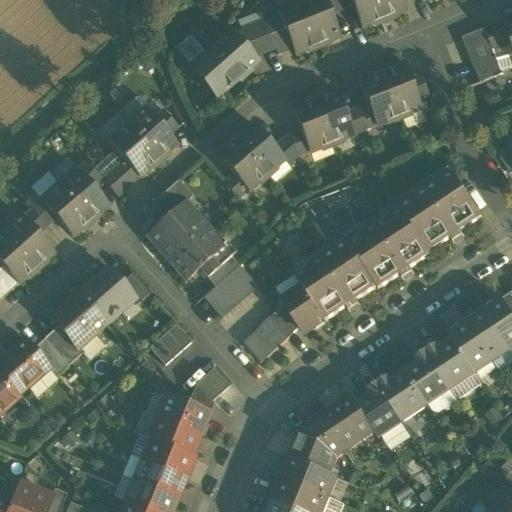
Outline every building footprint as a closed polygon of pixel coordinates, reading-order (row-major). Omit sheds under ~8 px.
[(275,10),(276,13),(299,4),(297,0),(277,0),(273,2),(276,10),(275,10)] [(323,0),(308,0),(299,4),(317,48),(339,39),(330,17),(323,0)] [(323,0),(330,17),(341,13),(336,0),(323,0)] [(348,0),(336,0),(341,13),(352,8),(348,0)] [(361,31),(383,22),(374,0),(348,0),(352,8),(361,31)] [(374,0),(383,22),(406,13),(400,0),(374,0)] [(317,48),(299,4),(276,13),(292,52),(294,57),(317,48)] [(262,19),(264,26),(274,50),(277,58),(292,52),(276,13),(262,19)] [(236,24),(241,35),(264,26),(262,19),(260,14),(236,24)] [(489,42),(494,53),(511,46),(511,43),(506,22),(484,31),(489,42)] [(252,60),(274,50),(264,26),(241,35),(233,39),(252,60)] [(463,40),(467,51),(489,42),(484,31),(463,40)] [(230,35),(206,57),(191,70),(217,100),(257,65),(252,60),(233,39),(230,35)] [(186,65),(191,70),(206,57),(190,39),(175,52),(186,64),(186,65)] [(494,53),(489,42),(467,51),(472,62),(494,53)] [(502,73),(511,69),(511,46),(494,53),(498,64),(502,73)] [(498,64),(494,53),(472,62),(476,73),(498,64)] [(502,73),(498,64),(476,73),(481,84),(503,75),(502,73)] [(403,66),(380,75),(398,119),(401,118),(421,110),(418,103),(409,80),(403,66)] [(376,128),(398,119),(380,75),(358,84),(367,106),(376,128)] [(409,80),(418,103),(429,98),(420,76),(409,80)] [(503,104),(498,91),(483,97),(488,110),(503,104)] [(336,92),(313,101),(331,146),(354,137),(345,115),(336,92)] [(118,117),(127,127),(145,111),(145,107),(140,101),(135,101),(118,117)] [(309,155),(331,146),(313,101),(291,110),(300,133),(309,155)] [(367,106),(356,110),(365,133),(376,128),(367,106)] [(354,137),(365,133),(356,110),(345,115),(354,137)] [(421,110),(401,118),(406,132),(426,124),(421,110)] [(153,121),(145,111),(127,127),(158,163),(177,147),(169,139),(153,121)] [(153,121),(169,139),(178,131),(162,113),(153,121)] [(100,136),(108,144),(127,127),(118,117),(101,132),(100,136)] [(252,126),(234,142),(266,178),(283,162),(284,162),(273,149),(252,126)] [(158,163),(127,127),(108,144),(107,144),(116,155),(116,158),(122,164),(123,163),(139,180),(158,163)] [(300,133),(289,137),(298,159),(309,155),(300,133)] [(288,168),(298,159),(289,137),(282,141),(273,149),(284,162),(283,162),(288,168)] [(248,194),(266,178),(234,142),(216,158),(232,176),(248,194)] [(511,150),(499,155),(510,177),(511,175),(511,150)] [(111,152),(91,171),(101,182),(122,164),(116,158),(111,152)] [(48,177),(58,188),(76,172),(66,161),(48,177)] [(122,164),(101,182),(117,200),(139,180),(123,163),(122,164)] [(92,190),(101,182),(91,171),(85,164),(76,172),(92,190)] [(76,172),(58,188),(90,224),(108,208),(92,190),(76,172)] [(30,191),(36,197),(41,203),(58,188),(48,177),(47,175),(30,191)] [(223,184),(239,202),(248,194),(232,176),(223,184)] [(401,210),(402,213),(430,254),(451,240),(454,245),(464,239),(461,234),(482,219),(453,176),(437,187),(434,182),(414,195),(417,200),(401,210)] [(152,207),(165,222),(183,205),(184,206),(191,200),(177,184),(152,207)] [(72,240),(90,224),(58,188),(41,203),(40,204),(56,222),(72,240)] [(26,206),(31,212),(47,229),(56,222),(40,204),(41,203),(36,197),(26,206)] [(147,237),(171,264),(207,232),(193,217),(186,224),(177,214),(185,207),(184,206),(183,205),(165,222),(147,237)] [(193,217),(185,207),(177,214),(186,224),(193,217)] [(38,237),(47,229),(31,212),(22,219),(38,237)] [(366,237),(350,247),(378,288),(379,291),(400,277),(403,282),(413,275),(410,270),(431,257),(430,254),(402,213),(386,223),(383,219),(363,232),(366,237)] [(22,219),(4,235),(36,271),(54,255),(38,237),(22,219)] [(171,264),(187,282),(199,272),(207,280),(231,259),(235,256),(226,245),(222,248),(207,232),(171,264)] [(18,287),(36,271),(4,235),(0,238),(0,267),(2,269),(18,287)] [(296,280),(303,290),(325,323),(347,309),(350,314),(360,307),(357,302),(378,288),(350,247),(349,245),(333,255),(330,251),(310,264),(313,269),(296,280)] [(207,280),(215,290),(221,284),(230,276),(239,268),(231,259),(207,280)] [(239,268),(230,276),(248,297),(257,289),(239,268)] [(0,270),(0,302),(18,287),(2,269),(0,270)] [(107,270),(78,295),(106,326),(122,312),(121,306),(130,299),(131,298),(121,286),(107,270)] [(239,305),(248,297),(230,276),(221,284),(239,305)] [(133,302),(137,307),(149,296),(131,277),(121,286),(131,298),(130,299),(133,302)] [(276,290),(284,302),(303,290),(296,280),(295,278),(276,290)] [(230,313),(239,305),(221,284),(215,290),(212,292),(230,313)] [(305,336),(325,323),(303,290),(284,302),(283,303),(286,307),(300,329),(305,336)] [(222,321),(230,313),(212,292),(203,300),(222,321)] [(511,294),(501,301),(508,312),(511,309),(511,294)] [(94,337),(106,326),(78,295),(50,320),(58,329),(77,352),(78,351),(94,337)] [(121,306),(122,312),(133,302),(130,299),(121,306)] [(501,301),(484,313),(510,353),(511,351),(511,317),(508,312),(501,301)] [(270,321),(288,342),(300,329),(286,307),(281,311),(270,321)] [(484,313),(466,324),(493,365),(510,353),(484,313)] [(270,321),(261,329),(279,350),(288,342),(270,321)] [(448,336),(452,343),(475,376),(493,365),(466,324),(449,336),(448,336)] [(176,327),(167,335),(182,352),(191,345),(176,327)] [(58,329),(44,341),(68,368),(82,355),(78,351),(77,352),(58,329)] [(261,329),(252,337),(270,358),(279,350),(261,329)] [(167,335),(158,343),(173,360),(182,352),(167,335)] [(78,351),(82,355),(89,363),(105,350),(94,337),(78,351)] [(261,366),(270,358),(252,337),(243,345),(261,366)] [(55,379),(68,368),(44,341),(32,351),(48,369),(47,370),(55,379)] [(0,363),(0,375),(18,396),(26,389),(47,370),(48,369),(32,351),(24,342),(0,363)] [(164,368),(173,360),(158,343),(149,350),(164,368)] [(436,346),(425,353),(451,392),(475,376),(452,343),(439,352),(436,346)] [(419,366),(405,375),(427,408),(451,392),(425,353),(415,360),(419,366)] [(511,355),(510,353),(493,365),(499,374),(511,366),(511,355)] [(47,370),(26,389),(37,401),(58,383),(55,379),(47,370)] [(214,370),(205,378),(221,396),(230,388),(214,370)] [(0,415),(20,398),(18,396),(0,375),(0,415)] [(381,383),(377,385),(403,424),(407,421),(427,408),(405,375),(391,384),(388,378),(381,383)] [(475,376),(451,392),(458,403),(482,386),(475,376)] [(212,404),(221,396),(205,378),(200,382),(196,386),(212,404)] [(370,398),(357,407),(375,435),(379,440),(403,424),(377,385),(367,392),(370,398)] [(214,406),(212,404),(196,386),(187,407),(209,417),(214,406)] [(145,415),(156,419),(164,400),(153,395),(145,415)] [(164,400),(156,419),(200,438),(209,417),(187,407),(165,398),(164,400)] [(302,431),(290,460),(331,476),(337,460),(375,435),(357,407),(351,398),(302,431)] [(505,421),(497,408),(484,417),(492,429),(505,421)] [(156,419),(145,415),(142,414),(134,435),(138,437),(147,440),(156,419)] [(147,440),(150,441),(192,459),(200,438),(156,419),(147,440)] [(147,440),(138,437),(130,457),(141,462),(150,441),(147,440)] [(150,441),(141,462),(186,480),(195,460),(192,459),(150,441)] [(141,462),(130,457),(121,478),(133,483),(141,462)] [(338,479),(331,476),(290,460),(281,480),(329,500),(338,480),(338,479)] [(141,462),(133,483),(177,501),(186,480),(141,462)] [(133,483),(121,478),(113,498),(125,503),(133,483)] [(299,511),(324,511),(329,500),(281,480),(273,501),(299,511)] [(338,480),(329,500),(341,505),(350,485),(338,480)] [(125,503),(124,503),(145,511),(172,511),(177,501),(133,483),(125,503)] [(19,486),(9,510),(7,511),(47,511),(52,500),(51,499),(19,486)] [(415,497),(409,487),(394,497),(400,506),(415,497)] [(47,511),(59,511),(67,496),(55,491),(51,499),(52,500),(47,511)] [(511,511),(511,493),(496,511),(511,511)] [(342,511),(345,507),(341,505),(329,500),(324,511),(342,511)] [(299,511),(273,501),(268,511),(299,511)] [(145,511),(124,503),(120,511),(145,511)]
